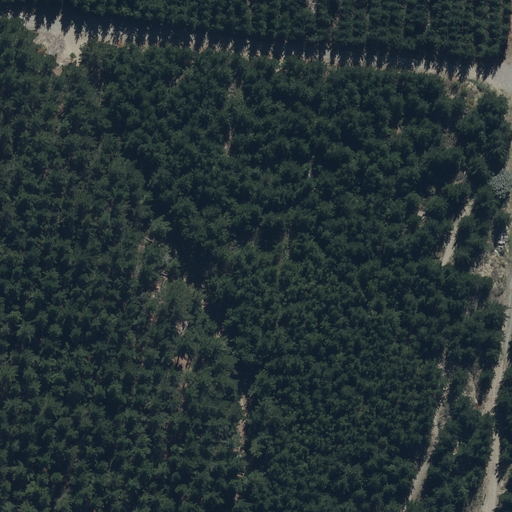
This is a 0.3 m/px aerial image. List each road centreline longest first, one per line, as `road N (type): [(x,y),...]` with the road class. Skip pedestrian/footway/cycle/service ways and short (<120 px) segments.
road 1 (track): [(511,79),(0,22)]
road 2 (track): [(511,283),(493,511)]
